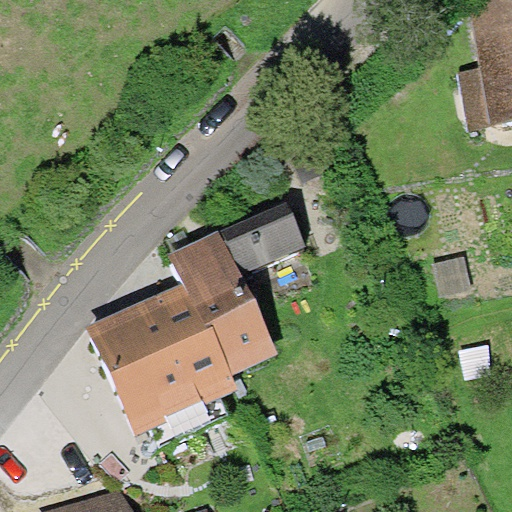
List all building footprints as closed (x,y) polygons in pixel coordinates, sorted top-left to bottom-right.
[(511,0),(482,0),(477,4),(473,9),(471,15),(471,19),(480,68),(458,71),(468,132),(489,128),(488,123),(511,118),(511,0)] [(292,158),(302,183),(333,171),(323,146),(292,158)] [(241,272),(306,245),(287,200),(222,227),(241,272)] [(241,272),(222,227),(169,253),(184,283),(86,325),(136,436),(152,429),(168,421),(166,417),(200,401),(203,406),(221,398),(239,389),(232,374),(279,353),(241,272)] [(465,256),(433,264),(441,297),(473,290),(465,256)] [(489,345),(458,350),(467,380),(491,374),(489,345)] [(229,414),(221,398),(203,406),(200,401),(166,417),(168,421),(152,429),(159,446),(229,414)] [(46,511),(208,511),(207,508),(193,511),(136,511),(121,490),(46,511)]
